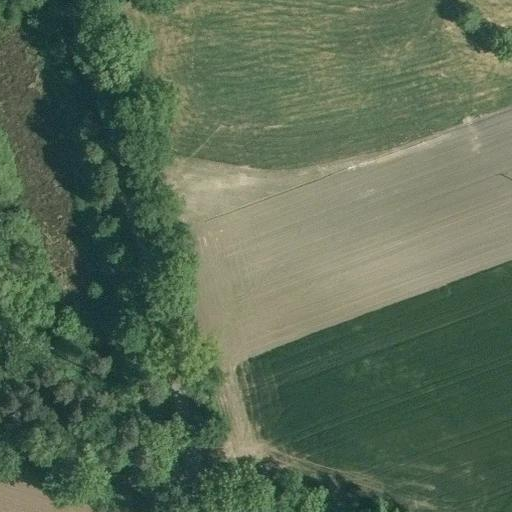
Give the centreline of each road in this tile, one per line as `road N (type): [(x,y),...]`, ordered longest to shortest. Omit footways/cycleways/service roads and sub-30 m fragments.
road 1 (unclassified): [(185,483),(71,0)]
road 2 (unclassified): [(185,483),(0,416)]
